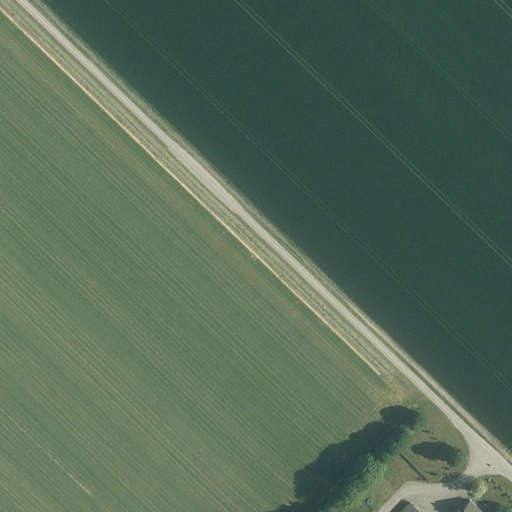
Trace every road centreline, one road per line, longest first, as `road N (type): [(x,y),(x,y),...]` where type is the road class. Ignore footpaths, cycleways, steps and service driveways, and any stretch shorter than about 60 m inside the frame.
road 1 (unclassified): [(511,472),(22,0)]
road 2 (track): [(385,511),(405,491),(452,487),(491,452)]
